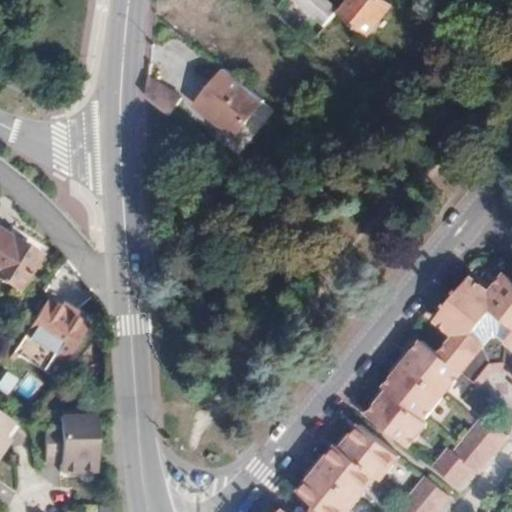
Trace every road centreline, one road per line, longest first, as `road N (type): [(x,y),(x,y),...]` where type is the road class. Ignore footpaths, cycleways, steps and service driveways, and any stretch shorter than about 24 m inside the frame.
road 1 (tertiary): [(466,211),(261,472),(213,511)]
road 2 (tertiary): [(127,272),(150,511)]
road 3 (tertiary): [(130,0),(122,165)]
road 4 (residential): [(127,272),(77,248),(0,170)]
road 5 (residential): [(122,165),(0,125)]
